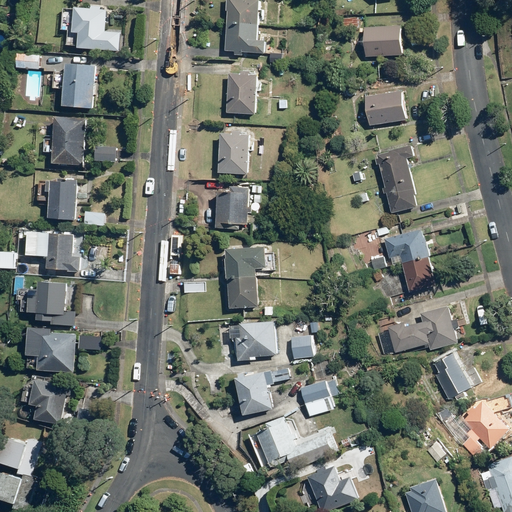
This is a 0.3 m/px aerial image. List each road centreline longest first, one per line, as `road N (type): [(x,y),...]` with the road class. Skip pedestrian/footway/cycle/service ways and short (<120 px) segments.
road 1 (residential): [(139,447),(173,0)]
road 2 (tertiary): [(511,257),(475,111),(465,0)]
